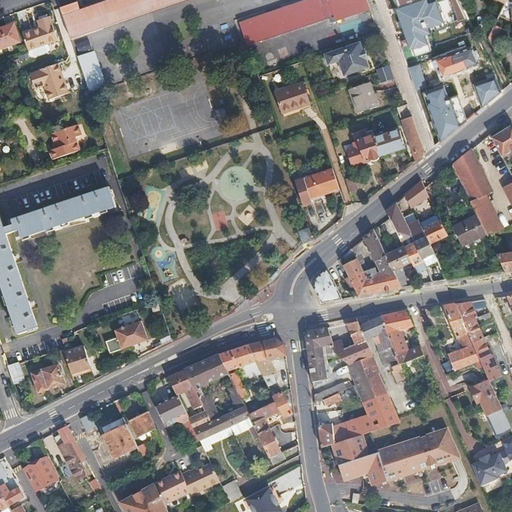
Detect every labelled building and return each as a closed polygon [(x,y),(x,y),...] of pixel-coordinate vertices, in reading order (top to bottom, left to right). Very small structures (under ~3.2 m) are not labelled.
[(70,37),(177,0),(109,0),(80,10),(78,1),(60,7),(70,37)] [(370,8),(367,0),(308,0),(239,23),(247,46),(333,16),(334,20),(370,8)] [(417,13),(450,0),(416,0),(413,1),(417,13)] [(504,6),(506,3),(500,0),(497,0),(492,15),(498,19),(500,15),(504,6)] [(490,36),(498,19),(492,15),(490,36)] [(493,43),(504,18),(500,15),(498,19),(490,36),(493,43)] [(29,52),(57,42),(48,16),(36,20),(39,29),(23,34),(29,52)] [(430,19),(422,23),(425,33),(434,30),(430,19)] [(0,28),(0,48),(19,43),(13,24),(0,28)] [(77,43),(80,52),(93,49),(90,40),(77,43)] [(362,48),(360,42),(324,54),(328,65),(338,61),(343,76),(369,66),(366,59),(362,48)] [(434,54),(443,77),(479,63),(477,57),(479,56),(477,50),(474,51),(472,46),(460,50),(459,48),(455,50),(455,52),(445,56),(442,50),(434,54)] [(105,89),(93,53),(77,58),(89,94),(105,89)] [(70,93),(61,64),(32,73),(37,91),(49,88),(52,99),(70,93)] [(395,79),(390,66),(377,71),(378,73),(381,83),(395,79)] [(310,104),(302,82),(290,86),(297,109),(310,104)] [(371,83),(349,90),(357,115),(379,107),(371,83)] [(454,85),(445,91),(452,102),(461,97),(454,85)] [(297,109),(290,86),(275,92),(284,114),(297,109)] [(459,127),(453,106),(442,110),(449,131),(445,134),(447,137),(451,135),(459,127)] [(435,125),(429,107),(422,109),(429,127),(435,125)] [(425,152),(413,116),(401,120),(405,130),(416,163),(422,158),(425,152)] [(49,151),(52,161),(80,151),(76,138),(81,136),(77,124),(51,133),(54,143),(56,149),(54,150),(49,151)] [(511,151),(511,126),(511,125),(493,138),(502,157),(511,151)] [(406,149),(400,131),(378,138),(377,136),(375,137),(381,157),(406,149)] [(381,157),(375,137),(369,138),(366,132),(352,137),(355,145),(351,147),(353,152),(348,154),(352,167),(381,157)] [(485,194),(492,191),(471,149),(470,150),(451,164),(456,173),(477,215),(486,234),(487,235),(502,228),(485,194)] [(340,190),(332,169),(318,174),(325,194),(340,190)] [(325,194),(318,174),(304,179),(313,203),(327,198),(325,194)] [(428,197),(423,187),(420,180),(404,195),(412,211),(428,197)] [(358,196),(354,182),(347,184),(352,198),(358,196)] [(0,281),(18,335),(39,328),(15,256),(8,235),(19,231),(22,239),(75,221),(76,224),(84,221),(83,218),(91,216),(92,218),(100,216),(99,213),(117,207),(110,186),(13,219),(14,224),(5,228),(0,212),(0,281)] [(341,194),(340,190),(325,194),(327,198),(341,194)] [(425,236),(423,232),(421,229),(417,221),(406,224),(396,203),(386,212),(401,243),(408,240),(410,244),(425,236)] [(244,211),(238,218),(247,226),(253,218),(244,211)] [(486,234),(477,215),(452,226),(462,245),(486,234)] [(446,235),(439,220),(421,229),(423,232),(425,236),(428,244),(446,235)] [(313,240),(309,228),(307,229),(299,232),(303,244),(304,243),(313,240)] [(396,276),(383,251),(373,231),(373,232),(363,239),(364,240),(381,274),(375,276),(373,269),(363,272),(374,293),(400,287),(402,287),(396,276)] [(428,244),(425,236),(410,244),(404,247),(407,254),(412,263),(413,266),(424,262),(423,259),(434,254),(428,244)] [(412,263),(407,254),(404,247),(389,255),(388,253),(390,252),(388,249),(383,251),(396,276),(401,273),(399,269),(412,263)] [(363,272),(352,249),(341,258),(350,277),(347,278),(350,287),(354,286),(359,296),(374,293),(363,272)] [(511,270),(511,254),(498,256),(505,271),(511,270)] [(446,280),(439,265),(427,267),(435,282),(446,280)] [(435,282),(427,267),(424,266),(415,270),(421,284),(435,282)] [(342,299),(327,270),(315,281),(314,285),(322,304),(342,299)] [(99,276),(103,287),(120,282),(116,271),(99,276)] [(478,318),(475,309),(488,307),(485,300),(484,301),(469,303),(457,304),(465,323),(475,319),(478,318)] [(465,323),(457,304),(445,306),(444,307),(458,338),(460,338),(470,334),(465,323)] [(411,318),(408,312),(407,311),(381,316),(398,354),(403,352),(403,350),(408,348),(411,347),(407,339),(405,340),(401,331),(414,325),(411,318)] [(398,354),(381,316),(368,322),(374,337),(382,355),(381,356),(386,369),(391,368),(397,382),(406,378),(402,368),(396,355),(398,354)] [(483,339),(475,319),(465,323),(470,334),(474,342),(483,339)] [(115,330),(122,349),(148,340),(142,321),(116,329),(115,330)] [(367,340),(361,326),(359,321),(348,324),(356,344),(344,347),(348,359),(370,349),(370,348),(367,340)] [(374,337),(368,322),(361,326),(367,340),(374,337)] [(356,344),(348,324),(338,326),(344,347),(356,344)] [(334,350),(332,341),(328,328),(311,332),(306,337),(313,382),(327,380),(323,354),(335,352),(334,350)] [(474,342),(470,334),(460,338),(465,349),(474,346),(475,345),(474,342)] [(289,355),(287,337),(249,345),(257,362),(269,387),(278,383),(274,375),(277,374),(271,359),(286,356),(289,355)] [(491,356),(493,354),(492,349),(487,349),(483,339),(474,342),(475,345),(482,362),(486,370),(489,377),(498,374),(491,356)] [(257,362),(249,345),(248,345),(220,354),(228,372),(234,370),(257,362)] [(404,364),(425,356),(420,345),(409,350),(408,348),(403,350),(403,352),(398,354),(396,355),(402,368),(404,367),(404,364)] [(72,373),(91,367),(84,346),(65,352),(72,373)] [(481,362),(474,346),(465,349),(453,354),(450,348),(446,349),(449,357),(450,356),(457,373),(478,364),(481,362)] [(72,373),(65,352),(64,349),(57,351),(65,376),(72,373)] [(204,387),(230,375),(228,372),(220,354),(218,355),(193,366),(204,387)] [(381,373),(373,356),(349,365),(346,366),(347,369),(350,368),(357,385),(364,401),(364,402),(377,397),(388,393),(380,374),(381,373)] [(23,380),(18,364),(8,367),(14,383),(23,380)] [(34,373),(40,393),(65,384),(59,365),(34,373)] [(204,387),(193,366),(186,369),(196,391),(204,387)] [(73,378),(93,372),(91,367),(72,373),(73,378)] [(196,391),(186,369),(170,377),(179,395),(185,393),(193,409),(201,407),(202,408),(205,407),(199,395),(196,391)] [(250,398),(238,373),(230,375),(236,388),(243,401),(250,398)] [(338,393),(353,386),(348,376),(314,392),(316,403),(324,399),(338,393)] [(501,404),(490,380),(485,383),(487,387),(473,392),(478,405),(483,403),(489,417),(504,411),(501,404)] [(473,392),(487,387),(485,383),(472,388),(473,392)] [(364,401),(357,385),(353,386),(361,400),(364,401)] [(243,401),(236,388),(231,390),(240,409),(245,406),(243,401)] [(218,412),(208,392),(199,395),(205,407),(206,410),(209,416),(218,412)] [(293,414),(284,393),(274,398),(276,402),(283,416),(286,424),(293,423),(292,415),(293,414)] [(401,424),(388,393),(377,397),(364,402),(370,417),(332,429),(331,425),(329,425),(323,426),(323,422),(319,423),(322,445),(322,448),(331,446),(364,435),(401,424)] [(341,399),(338,393),(324,399),(326,406),(341,399)] [(188,413),(181,400),(179,395),(156,405),(165,424),(174,420),(175,423),(176,425),(179,423),(177,418),(188,413)] [(128,408),(123,398),(116,401),(121,411),(128,408)] [(269,430),(264,420),(271,417),(277,419),(283,416),(276,402),(267,407),(264,408),(249,415),(250,416),(253,422),(258,432),(259,435),(269,430)] [(231,426),(250,416),(249,415),(245,406),(240,409),(226,415),(231,426)] [(212,422),(209,416),(206,410),(190,418),(191,419),(196,429),(212,422)] [(148,412),(130,420),(139,438),(157,429),(148,412)] [(219,431),(231,426),(226,415),(221,417),(218,412),(209,416),(212,422),(196,429),(201,440),(219,431)] [(271,417),(264,420),(269,430),(270,429),(280,426),(286,424),(283,416),(277,419),(271,417)] [(83,417),(77,421),(83,432),(89,428),(83,417)] [(139,448),(126,421),(124,418),(102,428),(117,458),(139,448)] [(201,440),(196,429),(191,419),(185,422),(195,443),(201,440)] [(258,432),(253,422),(249,423),(254,434),(258,432)] [(234,432),(231,426),(219,431),(222,438),(234,432)] [(370,453),(364,435),(331,446),(344,481),(369,475),(373,487),(388,483),(457,459),(461,458),(448,427),(370,453)] [(89,474),(71,441),(76,439),(70,429),(55,436),(79,481),(89,476),(88,474),(89,474)] [(274,438),(270,429),(269,430),(259,435),(270,457),(282,452),(277,443),(274,438)] [(214,442),(222,438),(219,431),(201,440),(206,451),(210,449),(212,450),(216,447),(214,442)] [(511,437),(503,442),(507,452),(499,455),(499,454),(492,457),(500,476),(507,473),(504,466),(509,464),(508,463),(511,461),(511,437)] [(148,455),(144,445),(139,448),(143,457),(148,455)] [(286,458),(283,452),(282,452),(270,457),(273,464),(286,458)] [(59,479),(48,457),(25,469),(38,491),(59,479)] [(500,476),(492,457),(489,459),(480,463),(472,466),(479,482),(481,487),(498,480),(497,477),(500,476)] [(220,482),(213,466),(213,464),(201,470),(193,474),(191,471),(183,474),(192,493),(193,494),(220,482)] [(100,484),(94,472),(89,474),(88,474),(89,476),(95,488),(100,485),(100,484)] [(183,474),(182,472),(174,476),(175,478),(167,481),(166,479),(156,484),(166,505),(192,493),(183,474)] [(25,497),(18,486),(10,490),(5,482),(4,482),(0,475),(0,490),(9,506),(25,497)] [(242,495),(234,479),(222,484),(229,501),(230,501),(242,495)] [(156,484),(120,502),(125,511),(169,511),(166,505),(156,484)] [(103,490),(100,485),(95,488),(98,494),(99,493),(103,490)] [(268,489),(248,499),(254,511),(280,511),(282,511),(277,502),(275,504),(268,489)] [(12,511),(9,506),(0,490),(0,511),(4,511),(12,511)] [(484,511),(481,502),(456,511),(484,511)]
